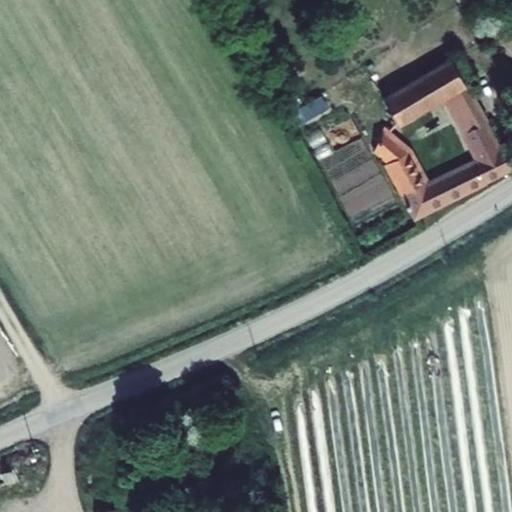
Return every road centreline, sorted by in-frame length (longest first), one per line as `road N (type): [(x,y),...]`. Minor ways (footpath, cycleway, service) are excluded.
road 1 (unclassified): [(511,189),(317,305),(0,440)]
road 2 (track): [(0,303),(64,412)]
